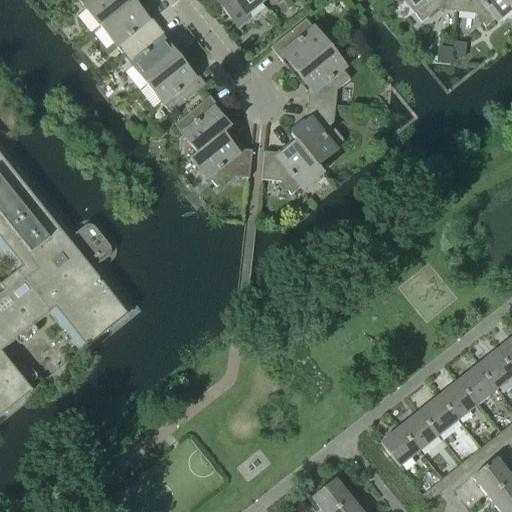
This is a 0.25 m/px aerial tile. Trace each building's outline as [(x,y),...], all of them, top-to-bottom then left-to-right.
[(77,0),(100,28),(131,3),(129,0),(77,0)] [(261,4),(257,0),(213,0),(241,34),(242,33),(238,28),(249,20),(246,16),(261,4)] [(402,0),(421,23),(437,10),(455,12),(456,0),(402,0)] [(456,0),(455,12),(474,14),(484,28),(494,20),(496,22),(511,9),(511,2),(510,0),(456,0)] [(100,28),(123,57),(158,28),(147,14),(143,17),(131,3),(100,28)] [(285,60),(297,75),(328,49),(305,20),(270,48),(282,63),(285,60)] [(123,57),(146,85),(178,60),(166,46),(170,43),(158,28),(123,57)] [(307,96),(306,107),(334,110),(336,91),(349,81),(341,71),(344,69),(328,49),(297,75),(308,89),(305,92),(307,96)] [(178,60),(146,85),(170,115),(205,86),(193,71),(189,74),(178,60)] [(189,160),(190,161),(229,130),(217,115),(221,112),(209,97),(174,126),(197,154),(189,160)] [(305,125),(290,136),(321,175),(322,175),(316,167),(335,152),(333,150),(343,142),(332,128),(334,110),(306,107),(305,118),(302,121),(305,125)] [(229,130),(190,161),(205,180),(208,178),(216,188),(229,177),(248,179),(251,152),(239,150),(236,147),(233,150),(222,136),(229,130)] [(321,175),(290,136),(290,137),(296,144),(282,155),(279,152),(275,154),(263,153),(260,181),(279,183),(290,196),(300,188),(302,191),(321,175)] [(0,417),(15,406),(32,393),(0,353),(49,314),(80,353),(97,340),(133,311),(97,267),(108,258),(108,257),(109,257),(109,256),(110,255),(110,254),(110,253),(110,252),(110,251),(110,250),(110,249),(109,248),(109,247),(108,246),(95,230),(95,229),(94,228),(93,228),(92,227),(91,227),(90,226),(89,226),(88,226),(87,226),(86,226),(85,227),(84,227),(84,228),(73,237),(1,148),(0,145),(0,253),(16,273),(0,285),(0,284),(0,417)] [(511,339),(496,352),(511,371),(511,339)] [(511,371),(496,352),(477,367),(496,391),(511,378),(511,371)] [(477,367),(458,383),(477,407),(496,391),(477,367)] [(458,383),(438,398),(457,422),(477,407),(458,383)] [(438,398),(419,414),(438,438),(457,422),(438,398)] [(419,414),(399,429),(419,453),(438,438),(419,414)] [(511,425),(499,435),(505,442),(511,436),(511,425)] [(419,453),(399,429),(379,445),(399,469),(419,453)] [(493,441),(480,451),(486,458),(498,448),(493,441)] [(473,456),(461,466),(466,473),(479,463),(473,456)] [(471,479),(487,499),(511,480),(495,460),(471,479)] [(454,472),(441,482),(447,489),(448,488),(459,479),(454,472)] [(487,499),(497,511),(509,511),(511,510),(511,480),(487,499)] [(311,500),(320,511),(336,511),(350,501),(334,481),(311,500)] [(422,497),(421,498),(427,505),(438,496),(440,494),(434,487),(429,492),(422,497)] [(336,511),(359,511),(350,501),(336,511)]
